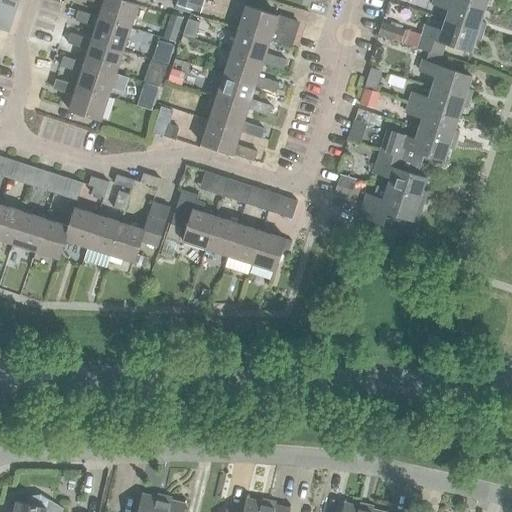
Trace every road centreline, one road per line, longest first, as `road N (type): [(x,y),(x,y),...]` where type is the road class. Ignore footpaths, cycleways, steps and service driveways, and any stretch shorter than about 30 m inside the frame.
road 1 (residential): [(0,455),(298,456),(511,498)]
road 2 (residential): [(6,138),(91,163),(186,154),(298,181),(344,62),(353,0)]
road 3 (tertiary): [(70,377),(511,382)]
road 4 (residential): [(6,138),(24,78),(20,42),(33,0)]
